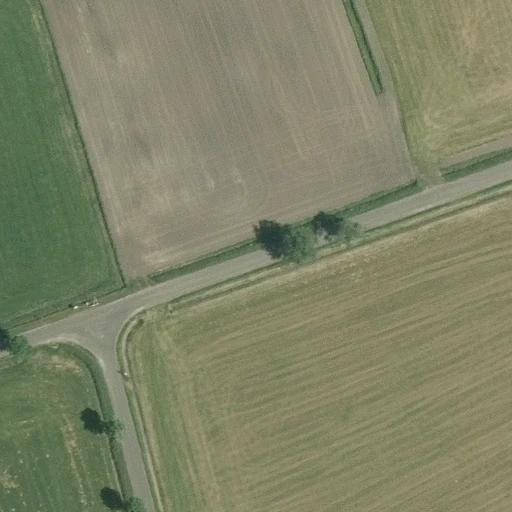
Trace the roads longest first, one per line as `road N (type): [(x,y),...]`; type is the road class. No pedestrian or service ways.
road 1 (unclassified): [(97,317),(511,171)]
road 2 (unclassified): [(146,511),(97,317)]
